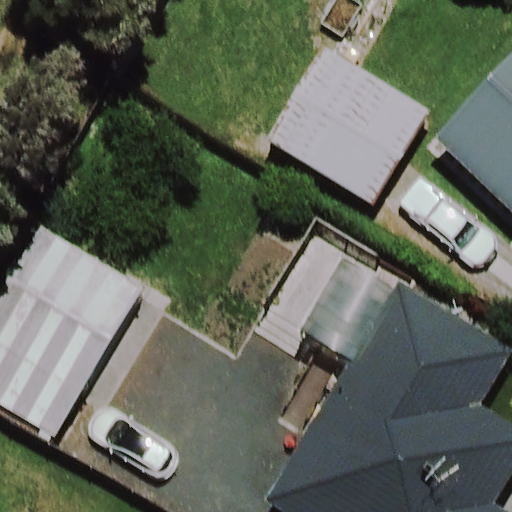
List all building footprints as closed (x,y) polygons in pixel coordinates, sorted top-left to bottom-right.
[(342,0),(280,0),(264,34),(313,59),(342,0)] [(433,121),(325,55),(269,147),(377,213),(433,121)] [(511,73),(438,148),(511,221),(511,73)] [(0,409),(63,446),(150,296),(35,230),(0,290),(0,409)] [(511,371),(511,353),(404,292),(276,511),(508,511),(511,505),(511,429),(487,415),(511,371)]
